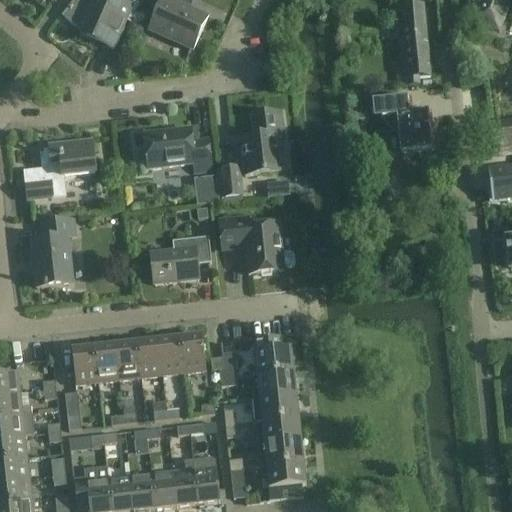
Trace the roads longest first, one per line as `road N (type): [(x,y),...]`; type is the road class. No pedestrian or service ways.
road 1 (residential): [(445,0),(481,329),(511,328)]
road 2 (residential): [(7,112),(35,117),(223,93),(243,68),(261,0)]
road 3 (residential): [(11,335),(303,306)]
road 4 (residential): [(7,112),(42,65),(36,44),(0,20)]
